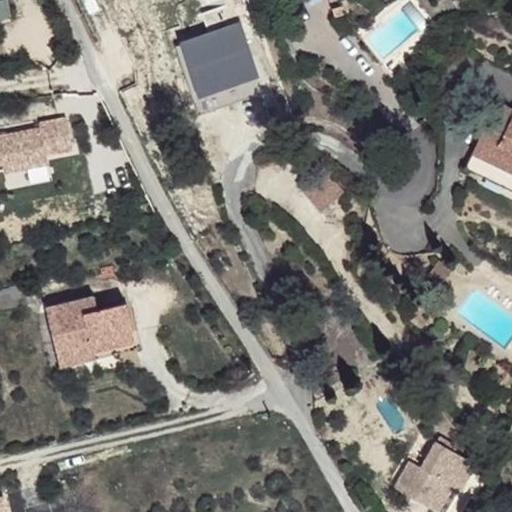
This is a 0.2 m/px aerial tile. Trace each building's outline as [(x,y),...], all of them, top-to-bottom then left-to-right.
[(464,171),(511,191),(511,155),(492,104),(464,171)] [(511,112),(492,104),(511,155),(511,112)] [(313,211),(342,199),(330,171),(301,183),(313,211)] [(130,310),(127,303),(98,310),(94,295),(47,309),(60,363),(95,353),(94,343),(135,332),(130,310)] [(277,413),(276,401),(269,403),(265,404),(268,416),(277,413)] [(434,442),(419,469),(407,462),(390,492),(426,511),(446,511),(473,465),(434,442)]
